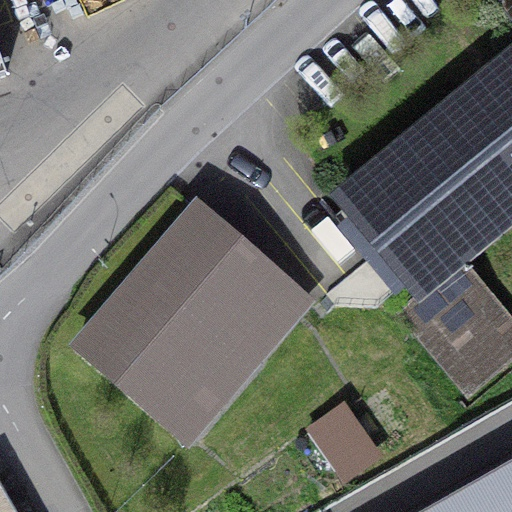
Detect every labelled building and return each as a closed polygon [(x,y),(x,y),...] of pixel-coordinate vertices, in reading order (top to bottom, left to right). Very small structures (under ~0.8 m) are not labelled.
[(511,0),(496,0),(511,18),(511,42),(330,193),(349,217),(337,227),(394,295),(406,286),(420,303),(511,227),(511,0)] [(0,82),(22,75),(0,11),(0,82)] [(285,315),(186,226),(76,347),(175,437),(285,315)] [(358,269),(308,308),(362,375),(411,336),(358,269)] [(511,511),(511,476),(447,511),(511,511)]
